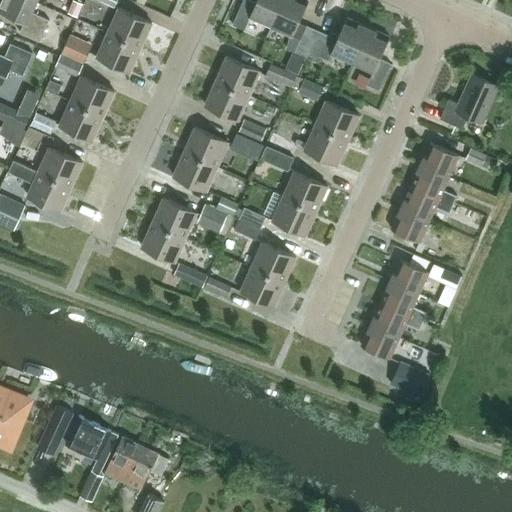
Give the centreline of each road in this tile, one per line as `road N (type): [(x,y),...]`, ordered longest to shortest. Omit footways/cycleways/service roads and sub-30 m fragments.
road 1 (residential): [(309,331),(446,20)]
road 2 (residential): [(103,230),(206,0)]
